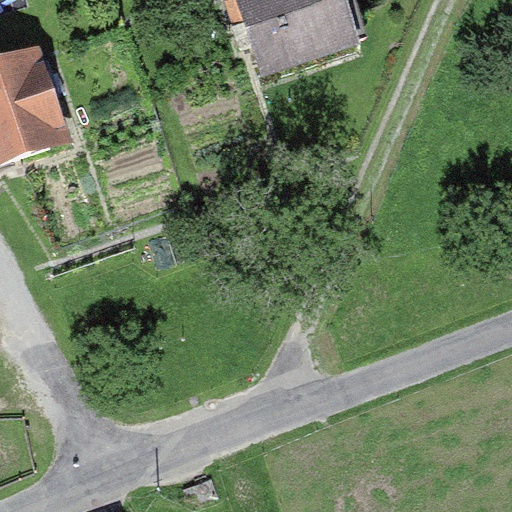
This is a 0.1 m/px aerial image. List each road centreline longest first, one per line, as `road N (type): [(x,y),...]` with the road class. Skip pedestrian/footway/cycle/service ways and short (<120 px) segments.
road 1 (track): [(9,511),(511,323)]
road 2 (track): [(272,414),(450,0)]
